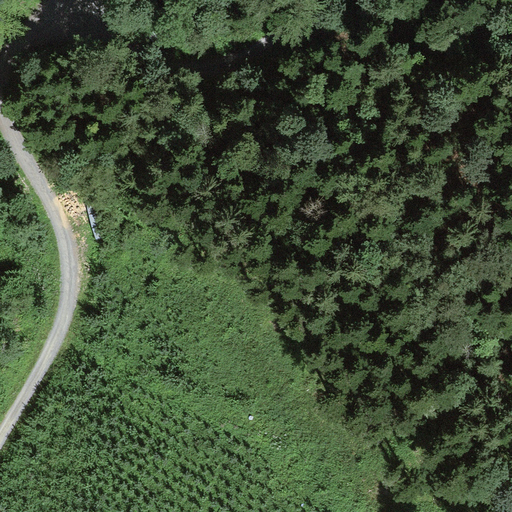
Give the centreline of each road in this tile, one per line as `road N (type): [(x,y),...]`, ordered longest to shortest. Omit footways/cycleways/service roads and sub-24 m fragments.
road 1 (track): [(0,101),(61,222),(70,257),(64,325),(0,445)]
road 2 (track): [(63,0),(91,35),(122,55),(179,73),(245,58),(333,0)]
